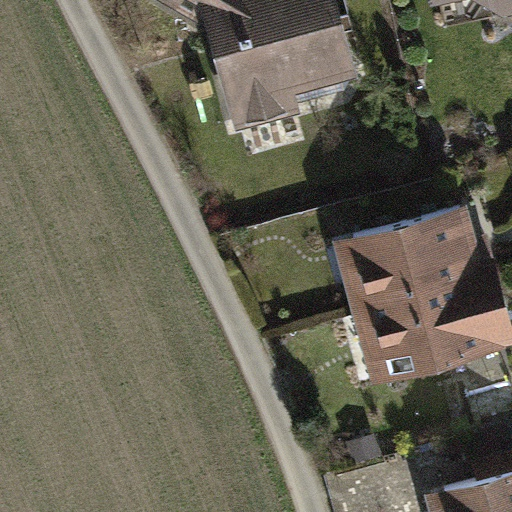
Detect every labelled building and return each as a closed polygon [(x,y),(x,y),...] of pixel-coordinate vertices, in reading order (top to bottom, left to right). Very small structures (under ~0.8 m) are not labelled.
[(180,0),(213,19),(240,115),(346,86),(356,67),(338,57),(347,41),(336,0),(180,0)] [(463,200),(343,233),(359,292),(479,259),(463,200)] [(511,319),(494,256),(361,293),(382,366),(447,348),(468,422),(511,410),(511,358),(504,329),(511,326),(511,319)] [(478,457),(511,447),(511,413),(469,425),(478,457)] [(511,511),(511,466),(432,488),(438,511),(511,511)]
